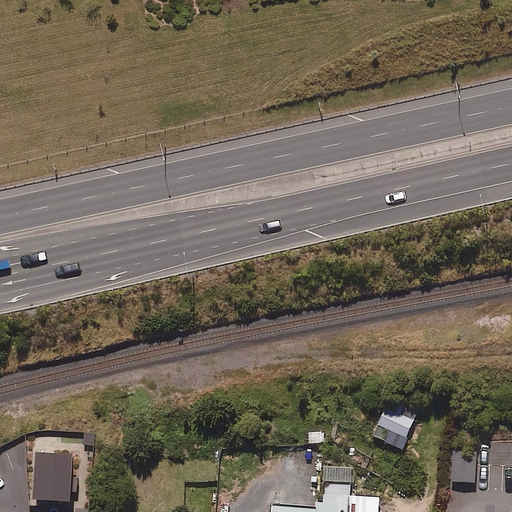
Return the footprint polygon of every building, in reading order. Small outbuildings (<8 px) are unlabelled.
[(415,417),(387,405),(379,423),(392,429),(387,439),(403,446),(415,417)] [(454,446),(452,480),(476,481),(478,447),(454,446)] [(76,455),(40,453),(38,498),(74,500),(76,455)] [(319,503),(318,511),(349,511),(350,511),(351,493),(326,491),(325,500),(319,499),(319,503)] [(318,511),(319,503),(275,500),(273,511),(318,511)]
